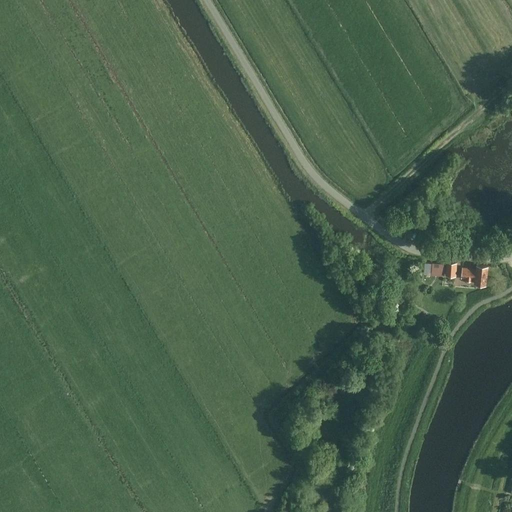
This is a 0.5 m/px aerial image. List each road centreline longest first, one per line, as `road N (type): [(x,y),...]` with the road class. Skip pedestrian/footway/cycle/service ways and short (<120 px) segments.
road 1 (unclassified): [(201,0),(272,121),(340,208),(416,252),(511,255)]
road 2 (track): [(356,219),(511,76)]
